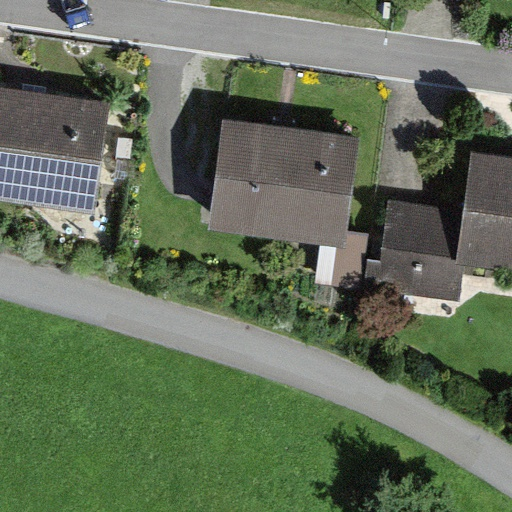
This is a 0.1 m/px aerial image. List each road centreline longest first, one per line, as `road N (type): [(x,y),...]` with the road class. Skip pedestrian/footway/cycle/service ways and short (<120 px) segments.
road 1 (residential): [(0,277),(346,384),(436,426),(511,475)]
road 2 (residential): [(0,5),(511,74)]
